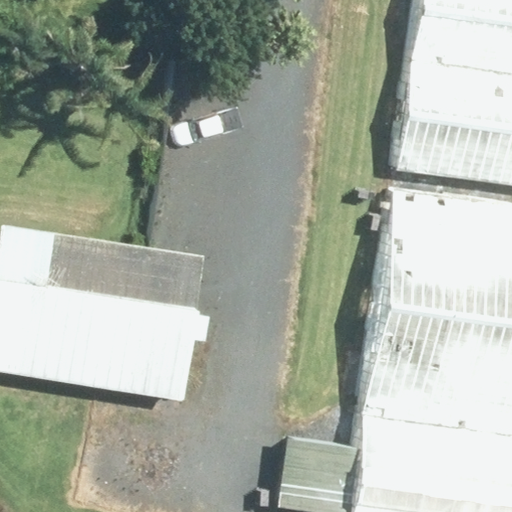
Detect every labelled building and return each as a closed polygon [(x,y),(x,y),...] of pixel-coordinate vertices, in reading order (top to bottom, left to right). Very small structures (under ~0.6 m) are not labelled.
[(511,0),(412,0),(393,176),(511,189),(511,0)] [(511,189),(393,176),(368,415),(511,431),(511,189)] [(0,372),(178,396),(185,340),(202,342),(206,312),(189,310),(197,252),(0,224),(0,372)] [(511,511),(511,431),(368,415),(357,511),(511,511)] [(330,511),(341,427),(272,419),(260,510),(275,511),(330,511)]
